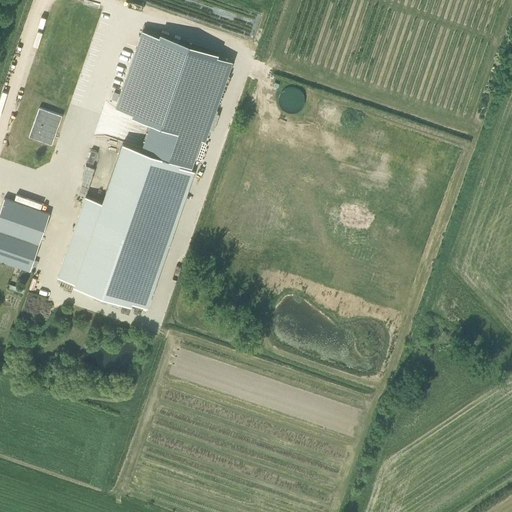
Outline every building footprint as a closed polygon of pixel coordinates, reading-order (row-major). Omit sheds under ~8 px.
[(131,305),(132,302),(172,187),(187,192),(194,170),(179,165),(180,162),(123,142),(102,201),(85,195),(73,232),(90,238),(74,285),(131,305)] [(59,186),(62,176),(52,173),(50,183),(45,182),(43,192),(39,191),(36,201),(46,203),(49,194),(53,195),(55,185),(59,186)] [(49,213),(14,201),(4,197),(0,209),(0,259),(30,270),(39,243),(49,213)] [(50,288),(54,278),(35,270),(31,281),(50,288)] [(24,289),(9,284),(8,288),(23,293),(24,289)] [(50,295),(49,299),(60,304),(61,299),(50,295)]
